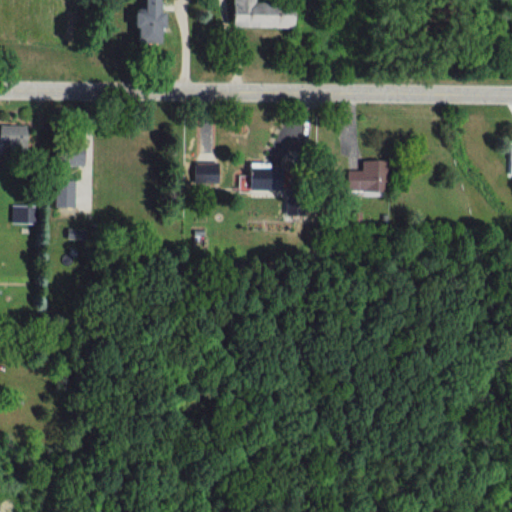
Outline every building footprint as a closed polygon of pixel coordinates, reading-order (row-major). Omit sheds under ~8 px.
[(130,11),(129,41),(156,41),(155,0),(137,0),(138,11),(130,11)] [(226,0),(226,26),(287,27),(287,2),(250,2),(249,0),(226,0)] [(0,156),(13,157),(15,126),(0,124),(0,156)] [(56,143),(56,166),(81,166),(81,143),(56,143)] [(385,194),(385,160),(360,160),(360,170),(345,170),(345,194),(385,194)] [(192,183),(217,183),(217,162),(192,162),(192,183)] [(245,190),(274,190),(274,163),(245,163),(245,190)] [(52,206),(72,206),(72,180),(52,180),(52,206)]
